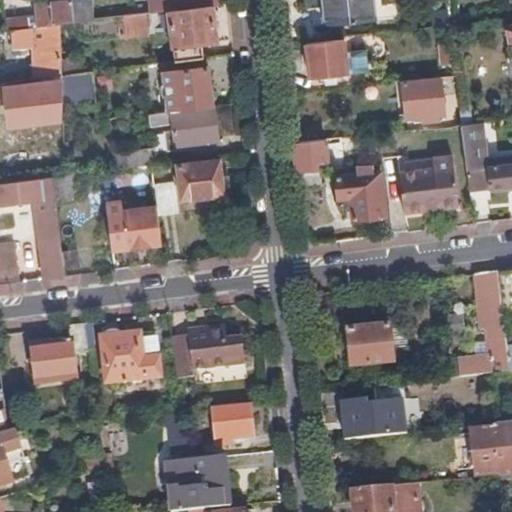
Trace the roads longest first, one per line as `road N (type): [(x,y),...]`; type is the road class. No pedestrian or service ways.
road 1 (residential): [(282,273),(0,308)]
road 2 (residential): [(254,0),(282,273)]
road 3 (residential): [(282,273),(309,511)]
road 4 (residential): [(511,244),(282,273)]
